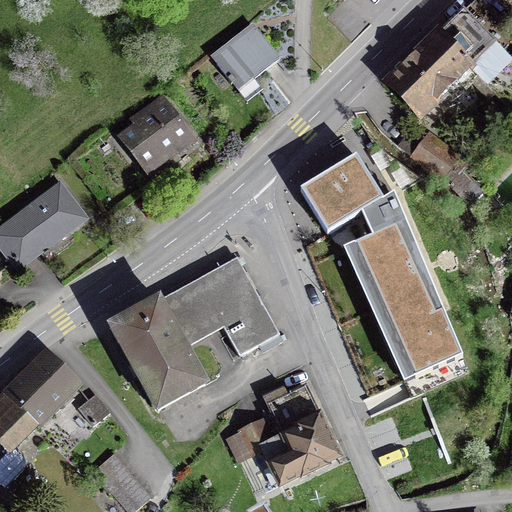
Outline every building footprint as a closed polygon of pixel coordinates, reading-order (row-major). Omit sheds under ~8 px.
[(281,60),(253,24),(210,58),(226,78),(229,76),(231,78),(228,80),(238,93),(238,92),(247,103),(263,91),(255,81),(281,60)] [(433,35),(379,89),(420,129),(473,75),(433,35)] [(163,96),(130,120),(134,125),(117,137),(147,178),(196,142),(163,96)] [(427,136),(411,126),(396,147),(411,157),(410,160),(445,184),(463,157),(429,134),(427,136)] [(392,165),(382,150),(371,158),(380,173),(392,165)] [(357,156),(300,190),(328,236),(361,215),(372,238),(343,250),(404,385),(464,359),(394,193),(384,200),(357,156)] [(404,167),(392,174),(402,190),(413,184),(404,167)] [(90,220),(61,182),(0,227),(0,252),(17,275),(90,220)] [(279,336),(235,255),(106,326),(156,417),(211,387),(190,349),(224,330),(239,358),(279,336)] [(13,451),(79,384),(49,355),(15,389),(2,402),(0,404),(0,487),(4,491),(28,466),(13,451)] [(251,460),(261,455),(278,490),(344,459),(321,413),(319,414),(305,385),(287,393),(284,387),(262,397),(271,416),(237,432),(238,434),(226,440),(237,464),(250,458),(251,460)] [(111,414),(95,396),(79,410),(94,428),(111,414)] [(137,511),(149,502),(113,461),(97,475),(129,511),(137,511)]
